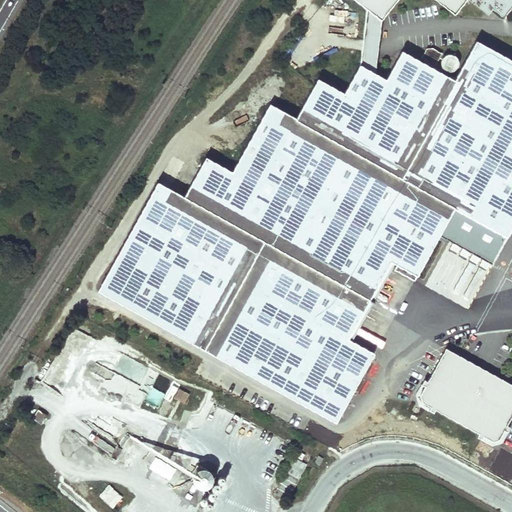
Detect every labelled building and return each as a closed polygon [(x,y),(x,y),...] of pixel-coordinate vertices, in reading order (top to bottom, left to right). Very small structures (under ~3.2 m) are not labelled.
[(373,73),(380,20),(396,0),(434,0),(453,15),(464,0),(468,0),(487,15),(492,8),(502,17),(511,4),(511,0),(354,0),(365,9),(358,65),(344,91),(317,77),(294,118),(268,103),(230,171),(204,156),(182,196),(156,181),(95,290),(333,423),(372,353),(344,338),(366,299),(353,291),(374,253),(388,262),(415,276),(452,208),(505,238),(511,224),(511,61),(475,41),(453,80),(400,51),(384,79),(373,73)] [(426,56),(437,60),(440,51),(429,47),(426,56)] [(6,238),(1,234),(0,234),(0,244),(2,246),(1,247),(16,256),(22,246),(7,237),(6,238)] [(366,299),(367,299),(388,262),(374,253),(353,291),(366,299)] [(360,337),(377,348),(381,341),(364,331),(360,337)] [(435,414),(437,411),(480,435),(479,438),(484,441),(485,437),(494,442),(501,440),(506,431),(509,433),(511,429),(508,427),(511,420),(511,385),(448,350),(429,383),(426,381),(424,386),(427,388),(422,396),(424,403),(433,408),(431,411),(435,414)] [(147,390),(111,372),(102,388),(138,407),(147,390)] [(159,406),(165,393),(152,387),(146,400),(159,406)] [(177,388),(172,397),(183,403),(188,393),(177,388)] [(37,410),(31,418),(40,424),(46,415),(37,410)] [(177,464),(194,465),(193,483),(213,484),(214,457),(177,455),(177,464)] [(318,455),(314,463),(318,466),(323,458),(318,455)] [(175,482),(181,469),(154,456),(148,469),(175,482)] [(278,491),(289,496),(306,462),(295,457),(278,491)] [(98,496),(112,508),(123,495),(108,483),(98,496)]
